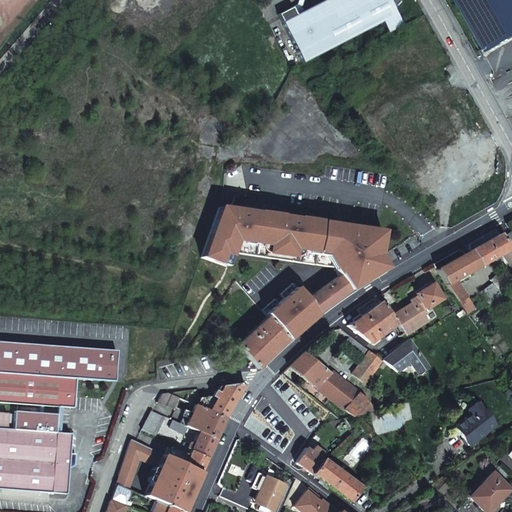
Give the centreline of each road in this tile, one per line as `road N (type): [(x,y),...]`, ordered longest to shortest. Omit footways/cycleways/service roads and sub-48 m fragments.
road 1 (tertiary): [(257,382),(354,299),(511,208)]
road 2 (residential): [(98,511),(137,402),(150,390),(224,375),(257,382)]
road 3 (residential): [(511,143),(429,0)]
road 4 (residential): [(232,430),(352,511)]
